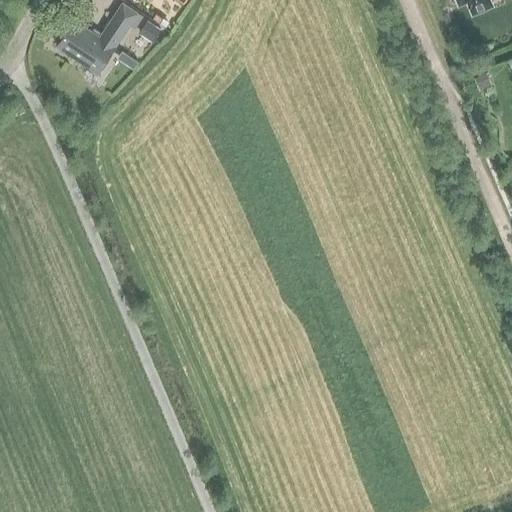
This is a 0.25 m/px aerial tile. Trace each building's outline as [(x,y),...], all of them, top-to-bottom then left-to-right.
[(489,0),(455,0),(456,0),(458,0),(460,2),(465,0),(471,13),(492,4),(489,0)] [(59,49),(101,75),(132,27),(137,30),(146,17),(125,4),(103,39),(76,22),(59,49)] [(156,14),(153,19),(165,27),(169,22),(156,14)] [(147,20),(138,33),(152,42),(161,29),(147,20)] [(486,73),(474,78),(479,90),(491,84),(486,73)]
